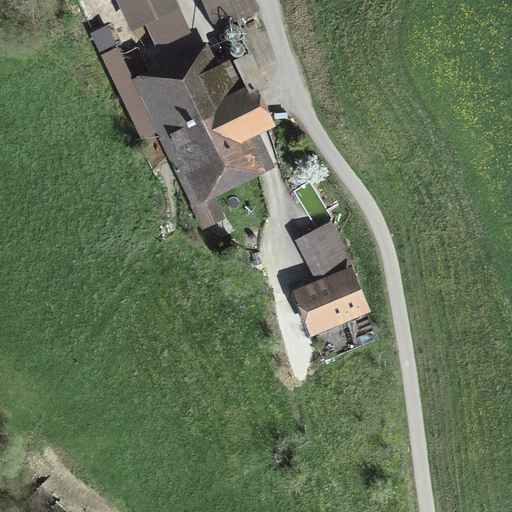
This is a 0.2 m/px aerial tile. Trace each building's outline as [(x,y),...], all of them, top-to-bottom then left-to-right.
[(148,0),(125,0),(137,24),(156,15),(148,0)] [(213,0),(224,24),(256,10),(251,0),(213,0)] [(243,134),(263,125),(283,122),(250,56),(236,62),(251,91),(227,102),(205,57),(144,87),(168,135),(176,131),(203,188),(256,162),(243,134)] [(314,270),(347,253),(332,225),(299,243),(314,270)] [(302,295),(314,326),(345,313),(333,282),(302,295)]
